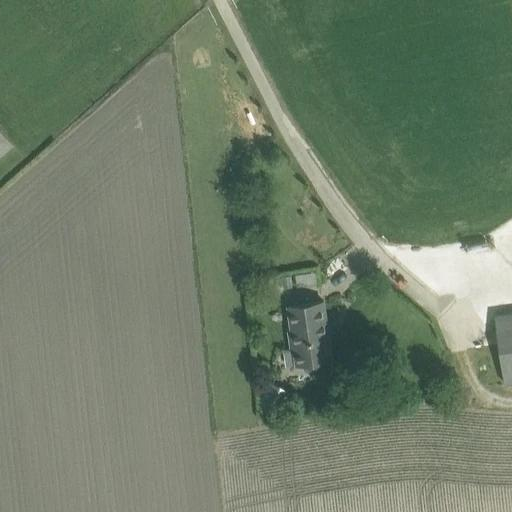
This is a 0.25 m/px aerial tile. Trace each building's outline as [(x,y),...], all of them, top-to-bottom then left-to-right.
[(511,0),(303,0),(317,123),(511,100),(511,0)] [(511,116),(373,136),(388,247),(468,236),(465,217),(459,218),(457,202),(478,199),(477,193),(509,188),(507,173),(511,172),(511,116)] [(0,154),(12,144),(0,129),(0,154)] [(289,305),(298,364),(332,359),(324,300),(289,305)] [(289,390),(270,381),(260,402),(279,411),(289,390)]
